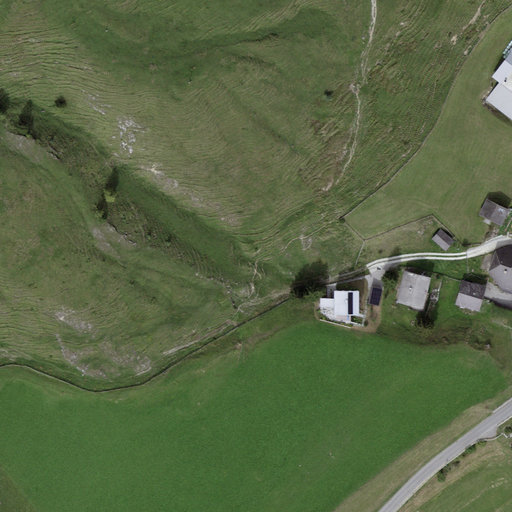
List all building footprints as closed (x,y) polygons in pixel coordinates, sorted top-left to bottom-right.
[(511,47),(502,62),(509,66),(484,101),(511,120),(511,47)] [(509,210),(486,199),(479,214),(501,225),(509,210)] [(454,241),(439,229),(432,238),(447,251),(454,241)] [(511,245),(495,250),(487,271),(498,286),(499,286),(500,290),(511,293),(511,245)] [(431,276),(404,269),(396,301),(423,308),(431,276)] [(486,286),(461,279),(454,303),(479,310),(486,286)] [(372,286),(368,304),(379,306),(383,288),(372,286)] [(359,291),(334,291),(334,299),(334,307),(334,314),(359,314),(359,291)] [(334,307),(334,299),(320,298),(320,307),(334,307)] [(511,327),(511,312),(493,307),(489,321),(511,328),(511,327)]
